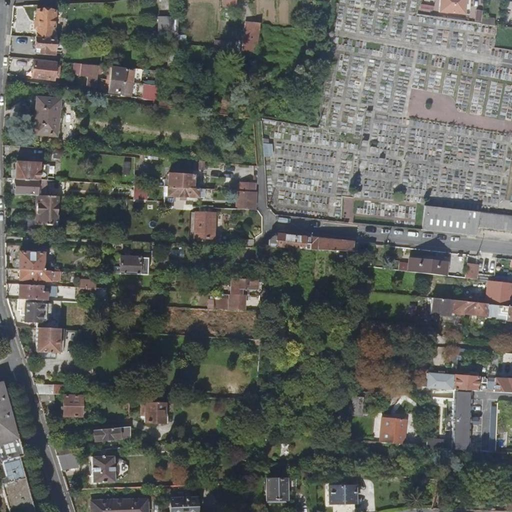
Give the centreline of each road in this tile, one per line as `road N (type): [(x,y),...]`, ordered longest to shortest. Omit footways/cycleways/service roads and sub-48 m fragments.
road 1 (residential): [(511,250),(267,224)]
road 2 (residential): [(21,370),(65,511)]
